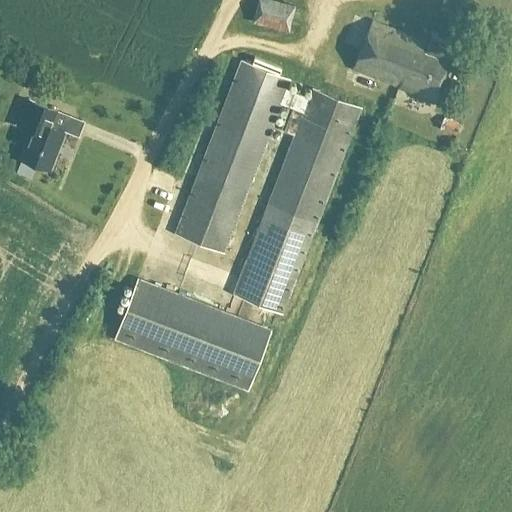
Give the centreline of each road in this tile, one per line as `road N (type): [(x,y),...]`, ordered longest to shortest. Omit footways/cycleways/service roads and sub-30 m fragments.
road 1 (track): [(135,247),(99,315),(89,374),(109,401),(165,428),(202,436),(231,429),(270,372),(371,119)]
road 2 (track): [(0,434),(237,0)]
